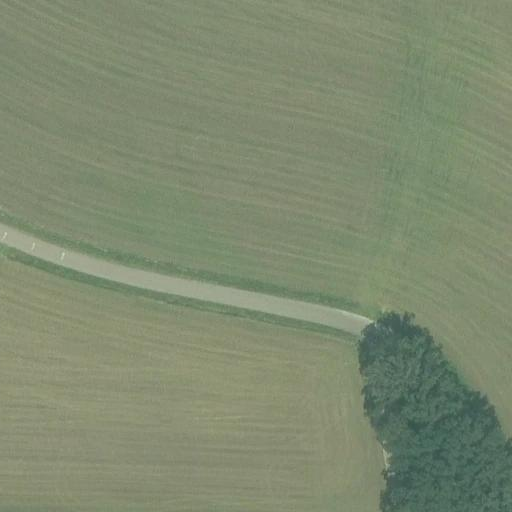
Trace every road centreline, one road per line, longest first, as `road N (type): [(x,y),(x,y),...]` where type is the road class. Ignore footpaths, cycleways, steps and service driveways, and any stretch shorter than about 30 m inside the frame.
road 1 (unclassified): [(511,486),(453,400),(380,333),(83,266),(0,234)]
road 2 (unknown): [(380,333),(374,410),(389,511)]
